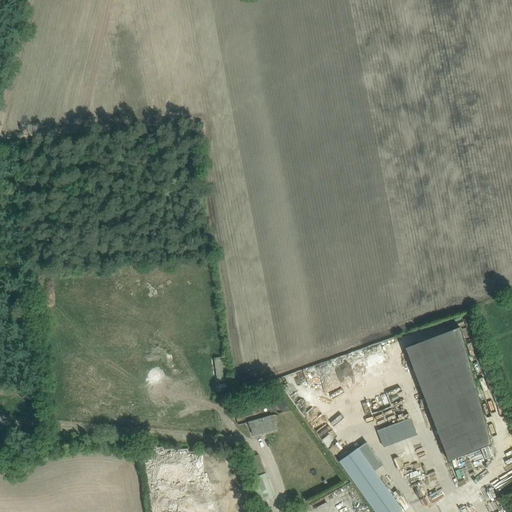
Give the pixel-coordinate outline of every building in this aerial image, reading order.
[(448,460),(491,444),(459,327),(405,348),(448,460)] [(219,359),(220,387),(230,387),(229,359),(219,359)] [(279,393),(257,399),(260,409),(277,405),(282,412),(291,410),(279,393)] [(374,405),(374,413),(384,412),(383,404),(374,405)] [(408,404),(401,406),(406,421),(412,419),(408,404)] [(389,423),(393,422),(393,417),(387,417),(387,413),(383,413),(383,433),(390,433),(389,423)] [(250,428),(253,436),(276,429),(273,421),(274,421),(272,415),(248,422),(250,428)] [(370,424),(374,434),(384,430),(379,420),(370,424)] [(391,429),(394,437),(404,434),(402,426),(391,429)] [(382,444),(388,443),(386,431),(380,432),(382,444)] [(347,447),(355,442),(352,438),(345,443),(347,447)] [(376,511),(397,511),(401,510),(357,448),(340,461),(376,511)] [(259,454),(247,458),(253,475),(265,471),(259,454)] [(501,471),(510,464),(508,461),(498,468),(501,471)] [(494,466),(481,470),(484,480),(497,476),(494,466)] [(266,473),(250,479),(259,502),(274,496),(266,473)] [(442,479),(431,482),(433,493),(444,491),(442,479)] [(398,499),(403,496),(398,487),(393,490),(398,499)]
